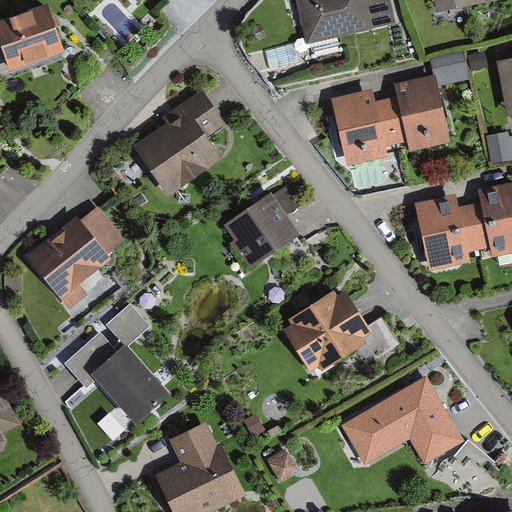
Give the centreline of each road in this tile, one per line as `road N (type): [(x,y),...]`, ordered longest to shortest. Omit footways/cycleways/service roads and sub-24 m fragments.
road 1 (residential): [(511,422),(204,32)]
road 2 (residential): [(0,243),(204,32)]
road 3 (residential): [(105,511),(0,317)]
